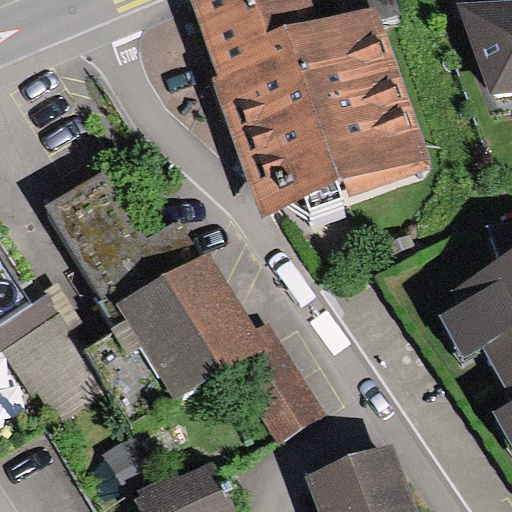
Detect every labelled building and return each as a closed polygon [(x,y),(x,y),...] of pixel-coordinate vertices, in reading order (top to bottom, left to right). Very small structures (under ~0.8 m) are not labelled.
[(350,198),(434,169),(375,3),(318,19),(310,0),(193,0),(221,78),(213,79),(262,215),(346,185),(350,198)] [(511,6),(461,11),(487,101),(511,97),(511,6)] [(232,363),(264,343),(209,250),(203,257),(180,221),(147,240),(106,173),(45,211),(118,326),(89,344),(132,411),(169,388),(175,398),(232,363)] [(505,265),(452,296),(462,313),(441,325),(464,365),(485,353),(511,401),(511,407),(496,417),(511,445),(511,225),(490,228),(505,265)] [(281,443),(325,416),(277,335),(264,343),(232,363),(281,443)] [(416,511),(393,445),(312,473),(325,511),(416,511)] [(139,500),(143,511),(229,511),(211,468),(139,500)]
